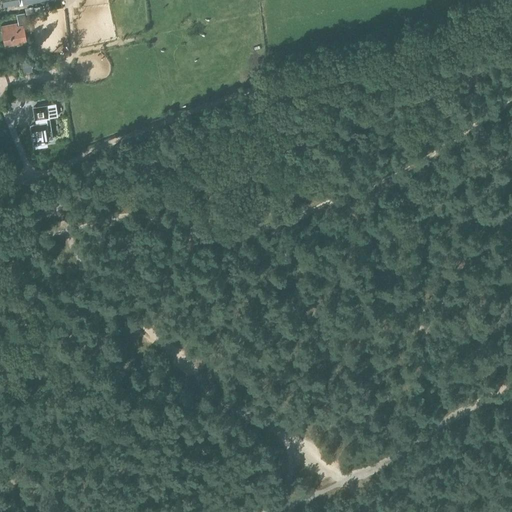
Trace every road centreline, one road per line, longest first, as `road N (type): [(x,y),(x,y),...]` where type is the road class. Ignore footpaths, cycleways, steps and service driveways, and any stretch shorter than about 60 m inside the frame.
road 1 (track): [(0,185),(96,177),(511,1)]
road 2 (track): [(66,230),(128,223),(285,227),(407,173),(511,104)]
road 3 (track): [(511,383),(341,480)]
